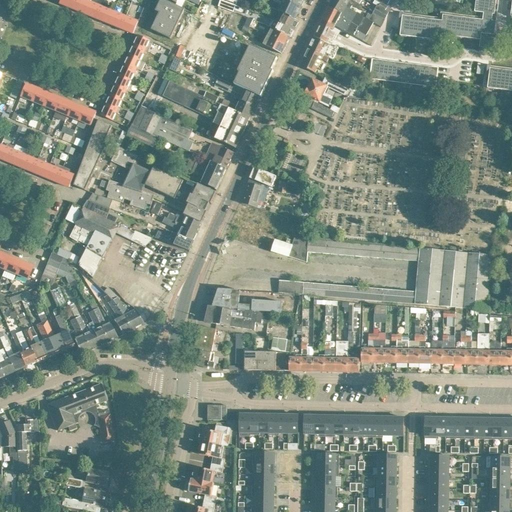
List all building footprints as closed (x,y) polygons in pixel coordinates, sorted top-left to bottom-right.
[(61,0),(60,4),(72,9),(75,0),(61,0)] [(83,13),(85,14),(90,2),(84,0),(75,0),(72,9),(73,9),(82,13),(83,13)] [(220,0),(218,7),(231,12),(234,13),(234,10),(243,13),(244,9),(236,6),(231,4),(220,0)] [(272,0),(261,0),(260,5),(273,9),(277,11),(296,20),(301,7),(286,0),(283,0),(282,3),(276,0),(273,0),(274,1),(272,0)] [(373,23),(365,18),(350,8),(346,6),(346,5),(338,0),(332,0),(329,7),(342,14),(371,26),(373,23)] [(346,6),(350,8),(352,5),(356,8),(359,4),(352,0),(338,0),(346,5),(346,6)] [(378,0),(366,0),(372,4),(368,10),(372,12),(385,20),(389,13),(385,11),(388,5),(381,2),(378,0)] [(389,13),(394,1),(395,0),(382,0),(381,2),(388,5),(385,11),(389,13)] [(483,21),(443,15),(442,21),(400,16),(398,28),(401,29),(400,36),(440,41),(441,35),(480,40),(479,47),(495,49),(499,50),(507,43),(500,35),(500,37),(494,36),(496,22),(492,22),(493,15),(494,15),(496,0),(476,0),(475,6),(475,12),(484,13),(483,18),(483,21)] [(160,20),(155,32),(174,41),(188,12),(165,1),(157,18),(160,20)] [(90,2),(85,14),(97,19),(102,7),(90,2)] [(97,19),(109,24),(114,12),(108,10),(110,6),(103,4),(102,7),(97,19)] [(324,55),(329,57),(333,59),(339,47),(336,46),(335,47),(329,44),(326,43),(328,39),(326,38),(329,33),(331,29),(332,30),(334,26),(337,27),(363,41),(371,26),(342,14),(329,7),(320,24),(322,25),(320,29),(318,34),(316,33),(314,37),(308,49),(323,56),(324,55)] [(229,11),(221,28),(236,35),(236,14),(229,11)] [(277,11),(272,19),(294,31),(299,22),(296,20),(277,11)] [(114,12),(109,24),(121,29),(126,17),(114,12)] [(368,13),(365,18),(373,23),(381,27),(385,20),(372,12),(371,15),(368,13)] [(126,17),(121,29),(133,34),(138,22),(126,17)] [(248,18),(245,25),(251,28),(254,21),(248,18)] [(272,19),(269,27),(272,28),(290,38),(294,31),(272,19)] [(272,28),(268,36),(286,46),(290,38),(272,28)] [(133,45),(147,51),(148,52),(153,42),(138,35),(133,45)] [(268,36),(263,44),(280,53),(282,54),(285,48),(286,46),(268,36)] [(133,45),(129,55),(140,61),(144,53),(145,54),(147,51),(133,45)] [(240,73),(234,85),(259,97),(260,97),(261,98),(274,72),(272,71),(277,59),(250,46),(238,72),(240,73)] [(315,73),(322,59),(327,62),(329,57),(324,55),(323,56),(308,49),(300,66),(315,73)] [(124,65),(136,71),(136,69),(142,71),(146,63),(140,61),(129,55),(124,65)] [(383,81),(385,61),(372,59),(369,79),(383,81)] [(396,83),(398,63),(385,61),(383,81),(396,83)] [(412,65),(398,63),(396,83),(409,84),(412,65)] [(124,65),(119,75),(134,82),(139,72),(136,71),(124,65)] [(422,86),(425,66),(412,65),(409,84),(422,86)] [(438,68),(425,66),(422,86),(436,88),(437,79),(438,68)] [(351,68),(342,86),(350,89),(351,87),(359,72),(351,68)] [(511,71),(498,70),(487,68),(486,81),(488,81),(488,88),(511,91),(511,71)] [(115,85),(128,92),(129,92),(134,82),(119,75),(115,85)] [(219,78),(215,87),(234,95),(235,92),(242,96),(240,101),(255,108),(256,106),(260,97),(259,97),(219,78)] [(312,78),(304,95),(328,107),(333,97),(327,94),(330,88),(345,95),(346,94),(348,94),(349,90),(350,89),(342,86),(326,78),(325,78),(323,84),(312,78)] [(164,79),(158,94),(163,96),(169,82),(164,79)] [(23,83),(17,80),(12,92),(18,95),(23,83)] [(203,97),(169,82),(163,96),(203,115),(210,100),(203,97)] [(33,102),(38,89),(27,84),(19,101),(24,103),(26,99),(33,102)] [(115,85),(110,95),(122,101),(125,93),(127,94),(128,92),(115,85)] [(44,107),(50,94),(40,90),(38,89),(33,102),(44,107)] [(206,91),(203,97),(210,100),(216,103),(219,97),(206,91)] [(56,112),(62,99),(50,94),(44,107),(56,112)] [(110,95),(105,105),(119,112),(120,110),(118,109),(122,101),(110,95)] [(68,117),(73,103),(62,99),(56,112),(68,117)] [(210,100),(203,115),(214,121),(212,124),(241,137),(243,134),(250,118),(222,105),(216,103),(210,100)] [(224,100),(222,105),(250,118),(254,109),(255,108),(240,101),(239,102),(238,106),(224,100)] [(334,112),(314,102),(311,109),(331,118),(334,112)] [(79,121),(85,108),(73,103),(68,117),(79,121)] [(101,116),(112,121),(116,113),(118,114),(119,112),(105,105),(101,116)] [(141,106),(131,126),(157,138),(184,149),(188,140),(192,130),(141,106)] [(91,126),(97,113),(85,108),(79,121),(91,126)] [(35,112),(32,120),(38,122),(41,115),(35,112)] [(16,121),(24,124),(27,118),(19,114),(16,121)] [(99,119),(91,141),(103,147),(113,125),(99,119)] [(212,124),(207,136),(236,149),(241,137),(212,124)] [(127,132),(126,135),(153,148),(157,138),(131,126),(127,132)] [(70,143),(73,137),(65,134),(63,140),(70,143)] [(188,140),(184,149),(189,152),(193,142),(188,140)] [(86,153),(74,186),(85,191),(106,148),(103,147),(91,141),(86,153)] [(210,161),(226,169),(228,169),(235,154),(211,143),(204,158),(210,161)] [(1,145),(0,147),(0,158),(8,162),(13,150),(15,147),(8,144),(7,148),(1,145)] [(109,180),(106,191),(110,192),(108,198),(124,203),(125,199),(133,201),(132,205),(146,210),(148,204),(152,205),(155,195),(142,191),(145,185),(175,200),(184,182),(154,167),(152,171),(134,163),(137,157),(118,147),(111,162),(130,171),(124,185),(109,180)] [(13,150),(8,162),(20,167),(26,155),(13,150)] [(26,155),(20,167),(33,173),(38,160),(26,155)] [(33,173),(45,178),(50,166),(44,163),(46,160),(39,157),(38,160),(33,173)] [(194,167),(222,179),(226,169),(210,161),(208,167),(190,159),(187,164),(194,167)] [(201,182),(217,190),(222,179),(194,167),(187,164),(185,169),(203,177),(201,182)] [(50,166),(45,178),(57,183),(64,167),(57,165),(56,168),(50,166)] [(57,183),(69,188),(74,176),(69,173),(70,170),(64,167),(57,183)] [(272,187),(276,177),(254,168),(250,178),(270,186),(272,187)] [(248,183),(241,204),(263,210),(269,189),(270,186),(250,178),(248,183)] [(302,187),(289,183),(279,181),(278,193),(287,194),(299,195),(302,187)] [(209,203),(211,204),(216,193),(215,192),(198,185),(193,196),(191,195),(187,204),(189,205),(184,214),(202,223),(207,213),(206,212),(209,203)] [(92,194),(88,202),(110,210),(113,201),(93,193),(92,194)] [(110,210),(88,202),(85,205),(84,208),(106,219),(115,223),(118,218),(108,215),(110,210)] [(156,202),(152,212),(158,215),(163,205),(156,202)] [(115,224),(115,223),(106,219),(84,208),(83,208),(82,210),(75,224),(76,225),(70,237),(78,242),(81,236),(91,240),(86,249),(78,266),(92,279),(102,259),(110,243),(111,243),(116,233),(131,241),(144,247),(144,246),(145,247),(152,241),(152,238),(136,231),(135,232),(115,224)] [(170,213),(167,218),(198,232),(202,224),(178,212),(176,216),(170,213)] [(165,217),(162,222),(174,228),(173,232),(194,241),(198,232),(167,218),(165,217)] [(158,232),(156,238),(189,251),(189,250),(192,244),(194,241),(173,232),(171,237),(158,232)] [(222,249),(218,289),(240,291),(241,287),(261,289),(263,270),(266,271),(267,259),(261,259),(262,253),(222,249)] [(0,253),(0,268),(4,270),(9,257),(0,253)] [(69,260),(51,253),(49,259),(66,266),(69,260)] [(9,257),(4,270),(16,275),(21,262),(20,262),(15,259),(9,257)] [(49,259),(46,265),(58,269),(70,274),(72,268),(66,266),(49,259)] [(305,277),(304,287),(318,288),(320,262),(306,261),(305,277)] [(21,262),(16,275),(27,279),(33,267),(27,264),(21,262)] [(320,262),(318,288),(331,289),(333,263),(320,262)] [(333,263),(331,289),(344,290),(346,264),(333,263)] [(346,264),(344,290),(357,292),(359,265),(346,264)] [(44,270),(56,274),(58,269),(46,265),(44,270)] [(359,265),(357,292),(370,293),(372,266),(359,265)] [(372,266),(370,293),(383,294),(385,267),(372,266)] [(385,267),(383,294),(395,295),(398,268),(385,267)] [(398,268),(395,295),(408,296),(411,269),(398,268)] [(411,269),(408,296),(421,297),(424,270),(411,269)] [(44,270),(42,275),(53,280),(56,274),(44,270)] [(424,270),(421,297),(434,298),(437,271),(424,270)] [(437,271),(434,298),(447,299),(450,272),(437,271)] [(450,272),(447,299),(460,300),(462,273),(450,272)] [(462,273),(460,300),(474,301),(476,275),(462,273)] [(40,281),(47,284),(54,281),(53,280),(42,275),(40,281)] [(285,276),(279,293),(303,295),(304,295),(304,287),(305,277),(285,276)] [(54,281),(47,284),(50,291),(59,288),(54,281)] [(239,304),(240,291),(218,289),(212,307),(238,309),(239,304)] [(28,291),(22,293),(25,302),(31,299),(28,291)] [(112,292),(108,295),(123,316),(131,331),(144,324),(135,309),(128,313),(117,298),(112,292)] [(18,295),(9,298),(11,304),(21,300),(18,295)] [(108,295),(105,297),(118,318),(114,321),(123,335),(131,331),(123,316),(108,295)] [(94,298),(87,302),(92,310),(108,342),(117,338),(109,323),(105,325),(97,308),(99,307),(94,298)] [(252,311),(271,312),(281,313),(281,302),(252,301),(252,306),(252,311)] [(74,303),(69,305),(74,316),(79,314),(74,303)] [(386,306),(375,305),(374,315),(386,315),(386,306)] [(269,325),(271,312),(252,311),(245,310),(238,309),(212,307),(210,306),(206,323),(254,331),(255,323),(262,324),(269,325)] [(348,342),(348,372),(359,372),(359,362),(360,349),(353,349),(354,306),(349,306),(349,307),(349,312),(348,340),(348,342)] [(43,309),(37,312),(40,319),(46,317),(43,309)] [(58,310),(53,312),(62,333),(58,334),(65,350),(74,346),(58,310)] [(88,324),(92,331),(99,346),(108,342),(92,310),(88,313),(92,322),(88,324)] [(24,313),(17,316),(21,326),(29,323),(24,313)] [(79,316),(75,318),(83,335),(90,350),(99,346),(92,331),(88,333),(79,316)] [(490,316),(490,332),(493,332),(493,330),(501,330),(501,316),(490,316)] [(74,339),(80,354),(90,350),(83,335),(75,318),(69,321),(77,338),(74,339)] [(42,323),(55,354),(65,350),(58,334),(54,336),(48,320),(42,323)] [(43,341),(39,343),(46,358),(55,354),(42,323),(36,325),(43,341)] [(419,364),(420,336),(420,324),(416,324),(415,335),(414,342),(408,342),(408,363),(419,364)] [(216,330),(205,327),(199,326),(192,364),(198,365),(198,366),(209,370),(209,368),(214,369),(215,364),(213,363),(215,354),(212,353),(216,330)] [(23,331),(30,347),(36,362),(46,358),(39,343),(36,335),(32,337),(28,329),(23,331)] [(466,336),(466,343),(466,348),(466,364),(477,365),(478,342),(471,342),(471,336),(471,330),(466,330),(466,336)] [(25,367),(36,362),(30,347),(28,348),(21,332),(16,334),(23,351),(18,353),(25,367)] [(362,348),(361,362),(373,363),(374,335),(368,334),(368,348),(362,348)] [(374,335),(373,363),(384,363),(385,348),(385,338),(385,334),(379,334),(379,335),(374,335)] [(325,356),(324,372),(336,372),(336,359),(336,349),(330,349),(330,335),(325,335),(325,344),(325,351),(325,356)] [(408,363),(408,342),(408,341),(402,340),(402,335),(397,335),(397,341),(396,347),(396,363),(408,363)] [(4,336),(0,337),(0,338),(8,357),(14,372),(25,367),(18,353),(13,355),(7,340),(6,341),(4,336)] [(420,336),(419,364),(431,364),(431,349),(425,349),(426,336),(420,336)] [(442,364),(454,364),(454,349),(454,343),(448,342),(448,336),(443,336),(443,341),(442,364)] [(478,342),(477,365),(489,365),(489,344),(489,337),(478,337),(478,342)] [(431,349),(431,364),(442,364),(443,341),(431,341),(431,349)] [(489,365),(500,365),(501,344),(499,344),(499,343),(498,343),(498,342),(497,342),(496,341),(495,341),(494,341),(493,342),(492,342),(491,343),(491,344),(489,344),(489,365)] [(336,359),(336,372),(348,372),(348,342),(337,342),(336,349),(336,359)] [(384,363),(396,363),(396,347),(391,347),(391,349),(385,348),(384,363)] [(454,349),(454,364),(466,364),(466,348),(460,347),(460,349),(454,349)] [(0,369),(3,377),(14,372),(8,357),(6,358),(2,348),(0,349),(0,369)] [(501,350),(500,365),(511,365),(511,364),(511,348),(507,348),(507,350),(501,350)] [(244,370),(255,370),(255,352),(245,352),(244,370)] [(255,370),(265,371),(266,352),(255,352),(255,370)] [(265,371),(276,371),(285,371),(285,366),(276,366),(276,352),(267,352),(266,352),(265,371)] [(289,358),(289,371),(301,371),(301,355),(296,355),(296,358),(289,358)] [(301,355),(301,371),(312,372),(313,359),(306,359),(306,355),(301,355)] [(313,359),(312,372),(324,372),(325,356),(319,356),(319,359),(313,359)] [(74,424),(78,423),(78,421),(78,420),(78,419),(78,418),(79,417),(79,416),(80,415),(82,414),(82,413),(83,413),(84,412),(85,412),(86,412),(88,412),(89,413),(90,413),(92,414),(92,415),(93,416),(94,416),(94,418),(95,420),(95,421),(95,422),(94,423),(94,425),(93,425),(99,427),(97,413),(95,405),(107,400),(101,384),(48,404),(51,413),(57,431),(67,427),(69,431),(76,428),(74,424)] [(220,406),(208,406),(208,420),(219,420),(220,406)] [(97,413),(99,427),(102,443),(114,441),(108,410),(104,411),(104,410),(97,411),(97,413)] [(250,415),(240,415),(239,436),(250,437),(250,435),(250,415)] [(260,436),(260,433),(260,415),(250,415),(250,435),(260,436)] [(260,415),(260,433),(268,433),(269,415),(260,415)] [(279,434),(279,415),(269,415),(268,433),(268,436),(279,436),(279,434)] [(288,434),(289,416),(279,415),(279,434),(288,434)] [(298,434),(298,416),(289,416),(288,434),(298,434)] [(315,416),(304,416),(304,434),(315,435),(315,416)] [(325,417),(315,416),(315,435),(315,437),(325,437),(325,417)] [(335,435),(335,417),(325,417),(325,437),(335,437),(335,435)] [(335,417),(335,435),(344,435),(344,417),(335,417)] [(344,435),(344,437),(354,438),(354,435),(355,417),(344,417),(344,435)] [(354,435),(354,438),(363,438),(363,417),(355,417),(354,435)] [(363,417),(363,438),(373,438),(373,417),(363,417)] [(373,417),(373,438),(383,438),(383,436),(383,417),(373,417)] [(383,417),(383,436),(393,436),(393,418),(383,417)] [(393,418),(393,436),(403,436),(404,418),(393,418)] [(437,418),(425,418),(425,439),(437,439),(437,437),(436,437),(437,418)] [(436,437),(437,437),(445,437),(446,437),(446,419),(437,418),(436,437)] [(445,437),(445,439),(455,439),(455,419),(446,419),(446,437),(445,437)] [(455,419),(455,439),(465,439),(465,419),(455,419)] [(474,440),(475,419),(465,419),(465,439),(474,440)] [(475,419),(474,440),(484,440),(485,419),(475,419)] [(494,440),(494,419),(485,419),(484,440),(494,440)] [(494,419),(494,440),(503,440),(504,420),(494,419)] [(511,419),(504,420),(503,440),(511,440),(511,419)] [(26,425),(16,425),(17,453),(17,458),(18,469),(27,469),(25,432),(30,432),(30,427),(32,426),(32,420),(27,420),(27,421),(25,421),(26,425)] [(0,424),(0,431),(1,434),(1,437),(1,448),(10,448),(10,453),(15,453),(14,432),(9,421),(0,424)] [(221,446),(224,434),(227,435),(228,428),(216,425),(215,432),(201,429),(198,442),(201,443),(201,442),(221,446)] [(201,442),(201,443),(199,455),(213,457),(211,464),(223,466),(225,460),(222,459),(224,446),(221,446),(201,442)] [(252,465),(254,465),(274,465),(274,453),(253,453),(252,465)] [(317,454),(317,465),(339,466),(339,455),(317,454)] [(379,455),(378,466),(397,467),(397,456),(379,455)] [(431,467),(449,468),(449,457),(431,456),(431,467)] [(492,468),(510,468),(510,458),(492,457),(487,457),(487,468),(489,468),(492,468)] [(195,467),(192,479),(213,483),(215,472),(222,473),(223,466),(211,464),(210,471),(195,467)] [(274,465),(254,465),(253,476),(256,476),(274,476),(274,465)] [(317,477),(335,477),(339,477),(339,466),(317,465),(317,477)] [(378,466),(378,477),(396,478),(397,467),(378,466)] [(449,468),(431,467),(430,478),(449,478),(449,468)] [(85,482),(106,486),(109,472),(87,468),(85,482)] [(492,468),(489,468),(489,479),(510,479),(510,468),(492,468)] [(274,486),(274,476),(256,476),(256,485),(274,486)] [(335,477),(317,477),(317,487),(335,487),(335,477)] [(374,488),(396,488),(396,478),(378,477),(375,477),(374,488)] [(66,478),(65,485),(81,488),(82,481),(66,478)] [(430,478),(430,489),(448,489),(449,478),(430,478)] [(205,495),(204,502),(215,504),(216,504),(217,497),(211,496),(214,484),(213,483),(192,479),(191,479),(188,492),(205,495)] [(488,490),(509,490),(510,479),(489,479),(487,479),(486,490),(488,490)] [(252,497),(253,497),(274,498),(274,486),(256,485),(252,485),(252,492),(252,497)] [(317,498),(335,499),(337,499),(337,493),(337,487),(335,487),(317,487),(317,498)] [(77,509),(86,511),(86,510),(83,509),(84,503),(102,506),(105,493),(84,488),(81,501),(63,498),(62,506),(65,507),(77,509)] [(396,499),(396,488),(374,488),(374,489),(374,499),(378,499),(396,499)] [(448,500),(448,489),(430,489),(430,500),(448,500)] [(488,490),(487,501),(491,501),(509,501),(509,490),(488,490)] [(273,507),(274,498),(253,497),(253,507),(273,507)] [(316,509),(335,509),(335,499),(317,498),(316,509)] [(378,499),(378,509),(377,510),(396,510),(396,499),(378,499)] [(430,500),(430,511),(448,511),(448,500),(430,500)] [(491,511),(496,511),(508,511),(509,501),(491,501),(491,511)] [(213,511),(215,504),(204,502),(202,508),(189,506),(187,511),(213,511)]
